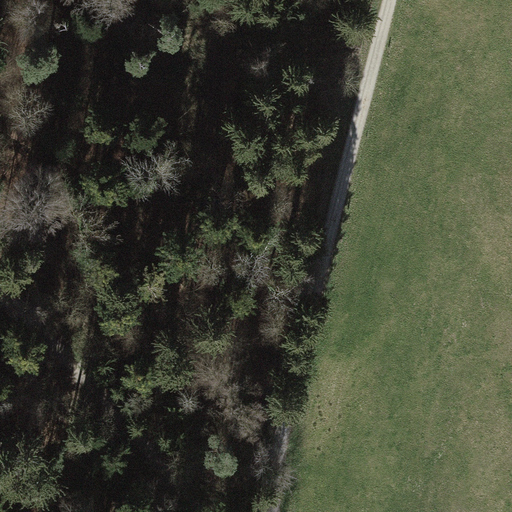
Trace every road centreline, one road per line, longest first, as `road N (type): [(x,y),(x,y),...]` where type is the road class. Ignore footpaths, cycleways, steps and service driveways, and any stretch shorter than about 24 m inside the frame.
road 1 (track): [(393,0),(283,452),(282,511)]
road 2 (track): [(0,287),(51,326),(207,511)]
